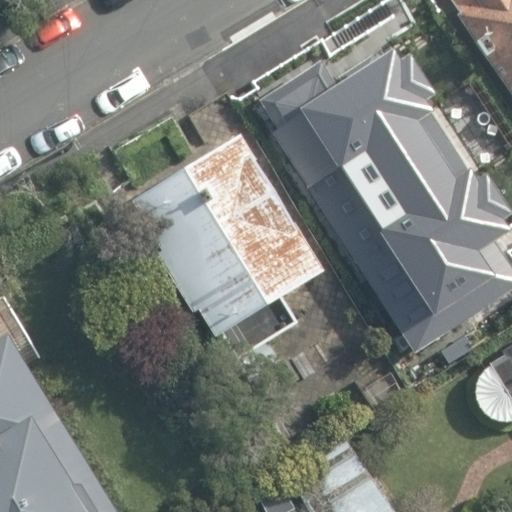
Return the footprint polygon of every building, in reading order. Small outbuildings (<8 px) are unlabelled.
[(511,0),(445,0),(456,15),(451,18),(511,105),(511,0)] [(408,372),(511,304),(511,290),(492,257),(508,246),(499,232),(505,218),(491,199),(478,199),(471,186),(486,177),(461,137),(439,152),(367,43),(252,116),(378,330),(381,329),(408,372)] [(210,341),(319,274),(234,137),(126,204),(210,341)] [(116,511),(7,332),(0,335),(0,511),(116,511)] [(511,340),(478,360),(483,369),(475,380),(472,392),(474,405),(481,415),(495,423),(507,424),(511,421),(511,340)] [(392,511),(345,437),(281,477),(303,511),(392,511)]
